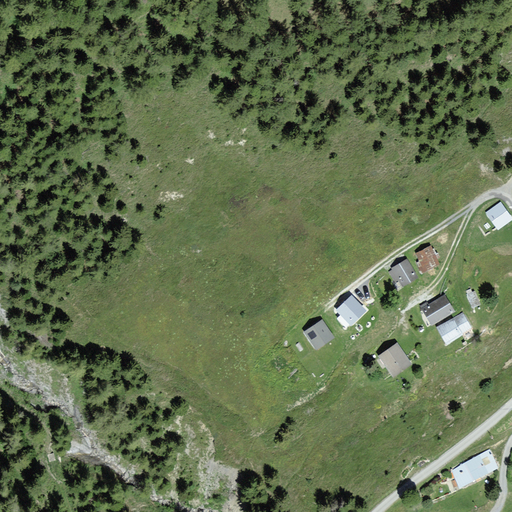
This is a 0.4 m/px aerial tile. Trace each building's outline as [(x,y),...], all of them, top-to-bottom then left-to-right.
[(486,212),(497,228),(511,218),(511,217),(501,202),(486,212)] [(430,246),(416,252),(419,259),(418,260),(422,271),(438,264),(430,246)] [(407,259),(391,268),(392,270),(390,271),(395,281),(398,279),(402,285),(417,277),(407,259)] [(444,293),(425,305),(424,315),(430,326),(455,311),(444,293)] [(352,297),(336,311),(341,317),(339,318),(347,328),(365,312),(352,297)] [(463,311),(436,325),(445,343),(472,328),(463,311)] [(322,321),(305,331),(315,349),(332,338),(322,321)] [(397,343),(377,356),(391,377),(411,364),(397,343)] [(460,463),(452,470),(458,488),(497,468),(490,449),(460,463)]
